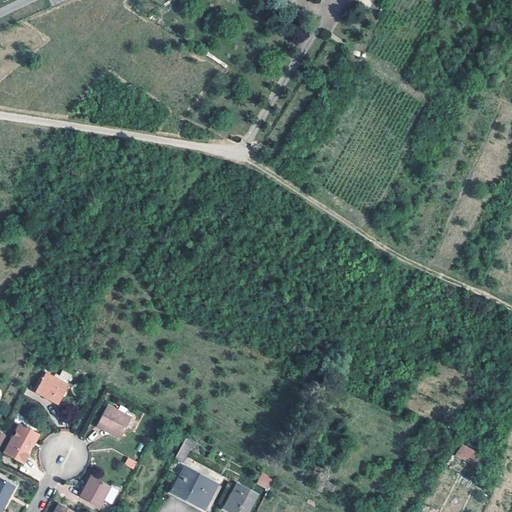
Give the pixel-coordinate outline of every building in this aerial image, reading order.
[(64,370),(61,375),(57,373),(55,376),(47,371),(36,391),(51,399),(52,397),(61,401),(70,385),(68,383),(73,375),(64,370)] [(52,397),(51,399),(50,400),(59,405),(61,401),(52,397)] [(122,433),(131,415),(109,403),(98,423),(106,428),(107,425),(122,433)] [(27,449),(36,432),(19,423),(15,431),(16,432),(5,452),(21,461),(25,459),(28,453),(27,450),(27,449)] [(120,436),(122,433),(107,425),(106,428),(120,436)] [(30,450),(39,434),(36,432),(27,449),(30,450)] [(185,437),(176,459),(185,463),(194,441),(185,437)] [(481,464),(484,457),(461,445),(458,451),(481,464)] [(124,465),(134,469),(137,461),(127,457),(124,465)] [(188,495),(175,488),(177,485),(188,465),(184,463),(169,490),(206,510),(222,482),(219,481),(207,505),(188,495)] [(207,505),(219,481),(188,465),(177,485),(190,492),(188,495),(207,505)] [(101,503),(112,483),(92,472),(81,493),(101,503)] [(260,473),(257,485),(269,488),(272,477),(260,473)] [(0,511),(1,511),(16,485),(0,476),(0,511)] [(240,511),(228,505),(241,481),(238,480),(224,506),(235,511),(240,511)] [(240,511),(248,511),(260,491),(241,481),(228,505),(240,511)] [(188,495),(190,492),(177,485),(175,488),(188,495)] [(61,499),(53,511),(77,511),(79,509),(61,499)]
